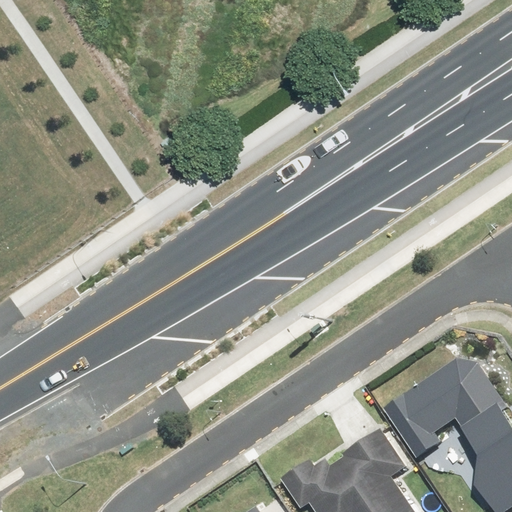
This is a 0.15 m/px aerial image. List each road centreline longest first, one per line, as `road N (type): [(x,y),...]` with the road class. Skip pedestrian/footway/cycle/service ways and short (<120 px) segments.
road 1 (secondary): [(34,357),(293,204),(511,59)]
road 2 (residential): [(128,511),(141,496),(511,256)]
